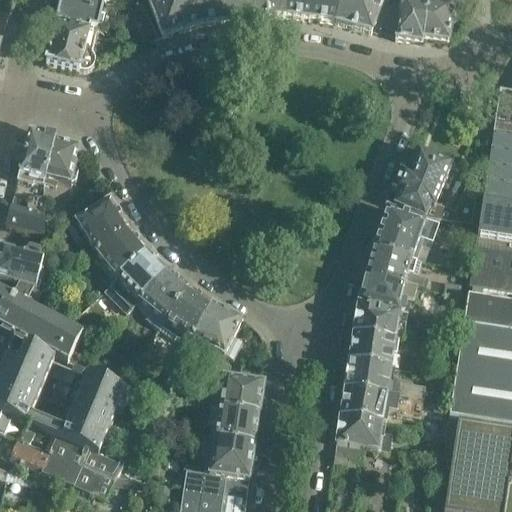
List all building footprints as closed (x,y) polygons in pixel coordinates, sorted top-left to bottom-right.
[(61,0),(55,25),(90,34),(91,32),(98,33),(105,4),(99,5),(79,0),(61,0)] [(145,0),(159,36),(161,35),(162,40),(199,30),(199,29),(192,0),(145,0)] [(192,0),(199,29),(223,25),(219,0),(192,0)] [(219,0),(223,25),(247,21),(247,0),(219,0)] [(247,0),(247,21),(247,22),(286,21),(287,0),(247,0)] [(287,0),(286,21),(310,23),(315,0),(287,0)] [(315,0),(310,23),(335,26),(335,27),(343,0),(315,0)] [(343,0),(335,27),(372,37),(373,32),(374,33),(386,0),(343,0)] [(428,0),(428,5),(423,43),(448,46),(451,27),(454,24),(456,13),(453,11),(454,2),(439,0),(428,0)] [(399,1),(395,37),(397,37),(395,43),(422,47),(423,43),(428,5),(399,1)] [(144,43),(146,46),(159,41),(157,37),(147,18),(134,22),(144,43)] [(90,34),(55,25),(45,66),(79,75),(84,75),(88,75),(92,73),(93,70),(95,67),(95,63),(94,60),(92,57),(97,38),(99,38),(100,33),(98,33),(91,32),(90,34)] [(511,94),(500,93),(483,205),(469,291),(511,297),(511,306),(468,300),(449,419),(511,428),(511,94)] [(29,136),(20,175),(24,176),(23,177),(46,183),(54,146),(55,141),(29,136)] [(54,146),(46,183),(67,189),(67,188),(70,189),(79,152),(54,146)] [(394,192),(393,195),(399,197),(392,214),(424,225),(426,221),(429,211),(435,213),(436,210),(435,209),(449,177),(448,176),(451,169),(417,155),(416,157),(408,178),(400,175),(399,177),(400,177),(394,189),(393,191),(394,192)] [(13,200),(10,213),(27,217),(26,205),(27,203),(13,200)] [(10,213),(6,231),(24,236),(33,238),(44,241),(44,225),(44,221),(44,202),(29,202),(28,203),(27,203),(26,205),(27,217),(10,213)] [(110,204),(75,226),(67,231),(79,251),(87,246),(95,258),(128,234),(123,225),(110,204)] [(372,250),(372,251),(412,264),(416,265),(425,267),(440,222),(426,221),(424,225),(392,214),(389,212),(386,211),(386,212),(381,227),(380,227),(377,236),(378,236),(373,250),(372,250)] [(61,231),(74,223),(68,215),(56,222),(61,231)] [(128,234),(95,258),(92,260),(113,287),(116,284),(117,284),(146,256),(128,235),(129,234),(128,234)] [(31,247),(33,238),(24,236),(21,245),(31,247)] [(0,253),(0,254),(0,285),(36,294),(44,263),(41,263),(39,253),(29,251),(17,257),(0,253)] [(373,252),(365,279),(404,290),(425,294),(428,281),(413,277),(416,265),(412,264),(372,251),(371,252),(373,252)] [(146,256),(117,284),(110,290),(124,304),(121,307),(130,316),(136,309),(139,306),(140,307),(166,276),(146,256)] [(464,272),(466,262),(448,259),(446,269),(464,272)] [(84,283),(77,272),(69,278),(76,288),(84,283)] [(166,276),(140,307),(139,306),(136,309),(149,319),(146,323),(159,333),(164,326),(165,327),(188,293),(166,276)] [(358,307),(357,308),(399,315),(419,319),(425,294),(404,290),(365,279),(364,279),(357,306),(358,307)] [(56,309),(60,289),(55,281),(49,305),(56,309)] [(459,299),(460,289),(442,286),(441,296),(459,299)] [(0,331),(67,367),(83,337),(34,311),(41,299),(35,295),(19,290),(13,300),(0,292),(0,331)] [(188,293),(165,327),(164,326),(159,333),(175,344),(177,341),(189,348),(190,344),(211,308),(210,308),(188,293)] [(445,324),(446,324),(456,325),(460,300),(449,298),(445,324)] [(211,308),(190,344),(191,345),(223,361),(224,359),(233,364),(242,347),(233,342),(242,324),(211,308)] [(357,310),(353,337),(396,344),(396,343),(403,345),(407,317),(399,315),(357,308),(357,310)] [(444,336),(454,337),(456,325),(446,324),(444,336)] [(43,476),(105,502),(113,490),(118,480),(124,470),(99,458),(117,416),(121,417),(130,397),(125,396),(87,379),(64,434),(31,420),(54,365),(25,350),(17,367),(7,363),(14,345),(0,337),(0,418),(11,424),(27,430),(36,434),(56,443),(51,457),(43,476)] [(353,338),(349,365),(392,372),(396,344),(353,337),(353,338)] [(442,352),(444,352),(453,352),(454,342),(442,342),(442,352)] [(188,357),(180,371),(190,376),(197,362),(188,357)] [(88,377),(99,382),(105,369),(94,364),(88,377)] [(442,364),(439,379),(450,381),(453,366),(442,364)] [(344,393),(345,393),(388,400),(423,405),(425,391),(397,387),(396,384),(393,383),(395,372),(392,372),(349,365),(348,365),(344,393)] [(217,367),(216,374),(228,376),(229,369),(217,367)] [(211,410),(219,411),(260,417),(264,387),(232,383),(233,377),(228,376),(216,374),(213,388),(217,389),(216,396),(212,395),(210,410),(211,410)] [(155,403),(161,394),(128,379),(119,391),(153,406),(154,406),(155,403)] [(345,393),(341,420),(383,428),(386,428),(388,416),(421,421),(424,405),(388,400),(345,393)] [(138,427),(144,414),(135,410),(130,423),(138,427)] [(210,440),(214,442),(255,447),(254,447),(258,418),(259,418),(260,417),(219,411),(211,410),(208,430),(211,430),(210,440)] [(0,418),(0,437),(5,440),(11,424),(0,418)] [(427,419),(425,434),(437,436),(440,421),(427,419)] [(340,420),(337,449),(340,449),(340,451),(365,455),(379,457),(379,456),(391,458),(393,440),(381,438),(383,428),(341,420),(341,421),(340,420)] [(144,430),(138,427),(130,443),(136,446),(144,430)] [(511,511),(511,434),(457,427),(454,445),(443,511),(511,511)] [(10,462),(43,476),(51,457),(29,448),(36,434),(27,430),(20,444),(19,443),(10,462)] [(436,444),(437,436),(425,434),(423,442),(436,444)] [(204,478),(208,479),(208,480),(249,486),(255,447),(214,442),(210,440),(204,440),(202,456),(206,457),(204,478)] [(361,458),(336,454),(334,467),(359,471),(361,458)] [(432,477),(434,464),(429,463),(419,461),(405,459),(400,483),(430,488),(432,477)] [(9,475),(0,471),(0,482),(6,484),(9,475)] [(32,485),(9,475),(6,484),(31,491),(32,485)] [(185,484),(180,511),(244,511),(249,486),(208,480),(208,479),(204,478),(179,475),(177,483),(185,484)] [(132,483),(118,480),(113,490),(129,492),(132,483)] [(144,485),(132,483),(130,492),(143,494),(144,485)] [(171,491),(159,489),(158,497),(170,499),(171,491)]
